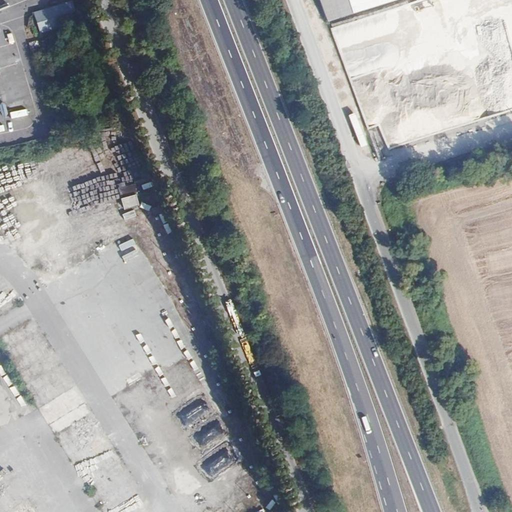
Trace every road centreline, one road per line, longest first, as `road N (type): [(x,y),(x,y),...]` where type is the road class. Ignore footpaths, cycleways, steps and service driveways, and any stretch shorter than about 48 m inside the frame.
road 1 (residential): [(305,511),(100,0)]
road 2 (primary): [(431,511),(233,0)]
road 3 (residential): [(478,511),(293,0)]
road 4 (primary): [(209,0),(387,479)]
